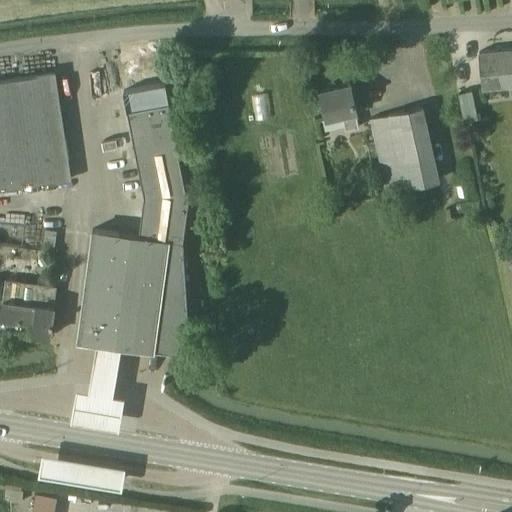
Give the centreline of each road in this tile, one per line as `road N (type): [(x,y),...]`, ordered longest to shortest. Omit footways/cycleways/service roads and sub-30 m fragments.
road 1 (tertiary): [(0,425),(430,497)]
road 2 (residential): [(197,27),(511,22)]
road 3 (residential): [(0,48),(197,27)]
